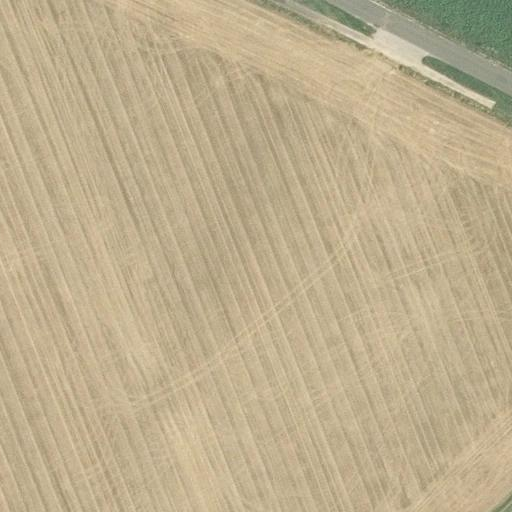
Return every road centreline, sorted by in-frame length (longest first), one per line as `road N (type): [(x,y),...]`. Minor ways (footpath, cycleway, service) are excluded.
road 1 (tertiary): [(345,0),(511,85)]
road 2 (track): [(414,36),(394,55),(275,0)]
